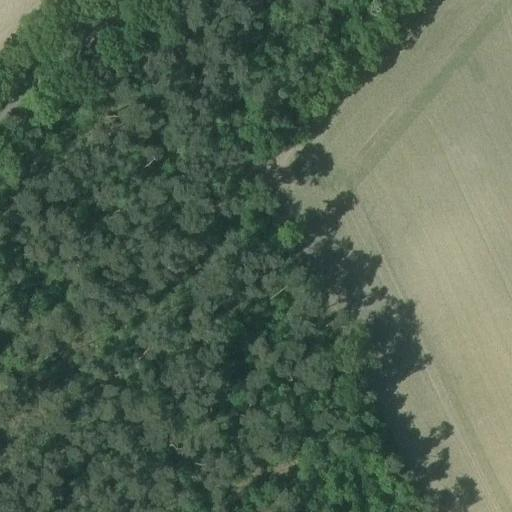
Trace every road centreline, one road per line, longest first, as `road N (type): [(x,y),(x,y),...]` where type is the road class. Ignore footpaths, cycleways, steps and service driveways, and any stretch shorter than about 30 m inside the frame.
road 1 (track): [(150,0),(168,13),(258,169)]
road 2 (unclassified): [(130,0),(0,111)]
